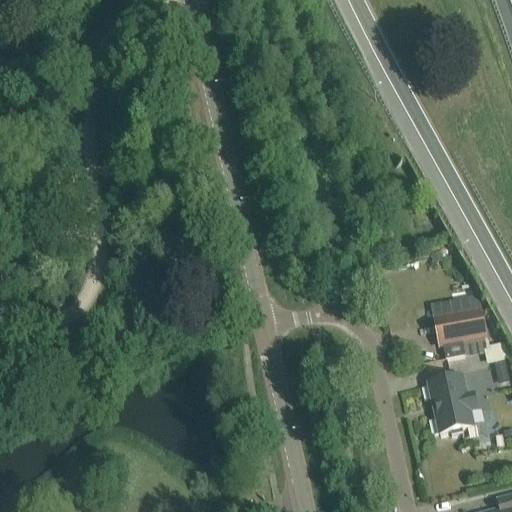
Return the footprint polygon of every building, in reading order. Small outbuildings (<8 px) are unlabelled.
[(480,315),(439,323),(446,363),(465,360),(462,346),(485,341),(480,315)] [(481,349),(485,366),(506,361),(502,345),(481,349)] [(505,365),(494,367),(498,384),(509,381),(505,365)] [(462,381),(428,388),(433,408),(435,408),(437,417),(435,417),(439,437),(450,435),(451,439),(463,437),(462,432),(473,430),(469,415),(477,413),(473,397),(466,399),(462,381)] [(511,433),(503,435),(505,444),(511,442),(511,433)] [(511,511),(511,498),(497,503),(498,511),(511,511)]
